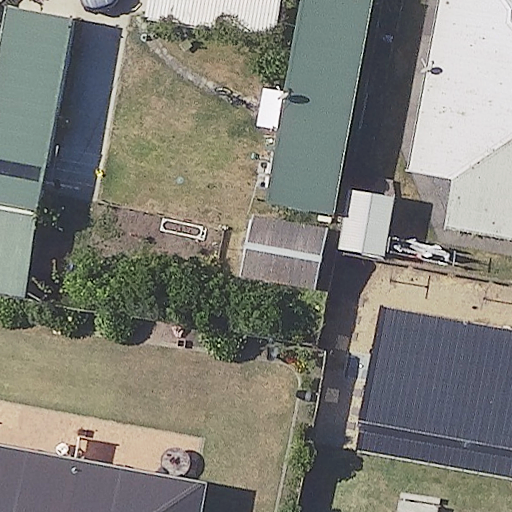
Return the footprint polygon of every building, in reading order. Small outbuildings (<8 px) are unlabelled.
[(157,0),(153,22),(282,47),(291,0),(157,0)] [(259,136),(289,140),(279,204),(343,214),(347,188),(376,0),(374,0),(310,0),(297,88),(267,84),(259,136)] [(511,0),(450,0),(416,173),(465,182),(456,229),(511,240),(511,0)] [(74,26),(0,15),(0,293),(34,298),(74,26)] [(335,232),(258,223),(251,277),(328,286),(335,232)] [(0,511),(202,511),(206,492),(0,454),(0,511)]
